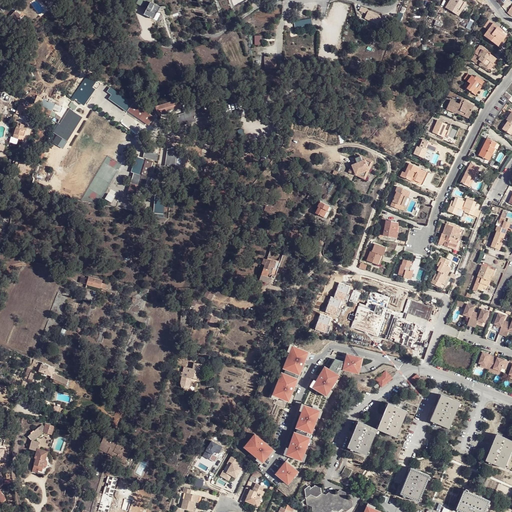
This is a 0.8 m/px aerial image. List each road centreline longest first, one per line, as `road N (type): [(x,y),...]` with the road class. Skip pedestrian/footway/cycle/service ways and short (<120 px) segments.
road 1 (residential): [(305,0),(287,9),(279,48),(295,88),(292,111),(274,125),(230,134),(210,156),(200,187)]
road 2 (residential): [(420,242),(480,120),(511,75)]
road 3 (residential): [(326,260),(447,297),(439,327)]
road 4 (residential): [(327,475),(352,413),(408,370),(425,368)]
